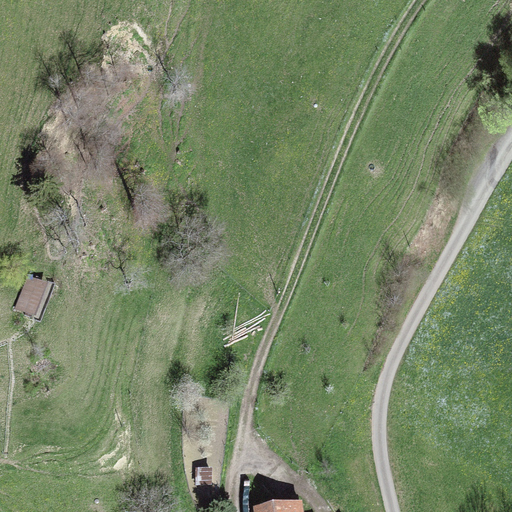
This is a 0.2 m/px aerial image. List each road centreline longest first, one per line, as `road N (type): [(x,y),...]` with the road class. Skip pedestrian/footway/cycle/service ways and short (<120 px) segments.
road 1 (track): [(242,469),(252,389),(270,331),(383,61),(422,0)]
road 2 (track): [(392,511),(380,450),(382,390),(511,142)]
road 3 (track): [(234,511),(236,477),(251,466),(305,492),(319,511)]
